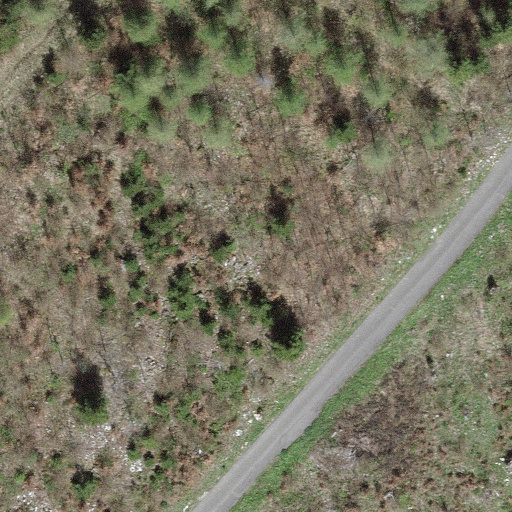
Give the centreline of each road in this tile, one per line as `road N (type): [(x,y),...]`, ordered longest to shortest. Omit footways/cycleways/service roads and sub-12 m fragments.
road 1 (unclassified): [(511,168),(209,511)]
road 2 (track): [(0,105),(45,28),(81,0)]
